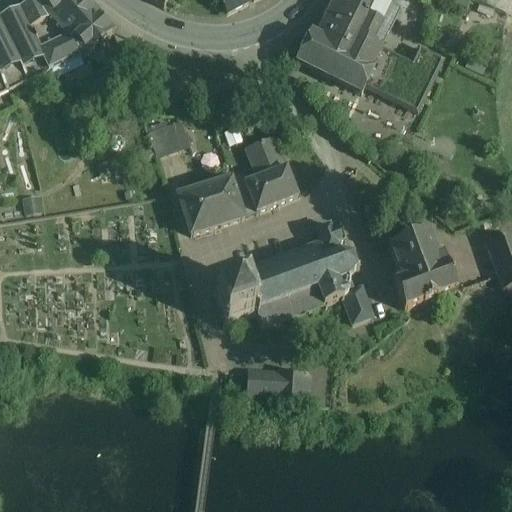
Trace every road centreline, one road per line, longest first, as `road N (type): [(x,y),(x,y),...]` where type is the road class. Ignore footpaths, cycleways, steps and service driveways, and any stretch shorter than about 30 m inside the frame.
road 1 (residential): [(249,33),(329,148),(347,193)]
road 2 (tertiary): [(123,0),(180,32),(249,33)]
